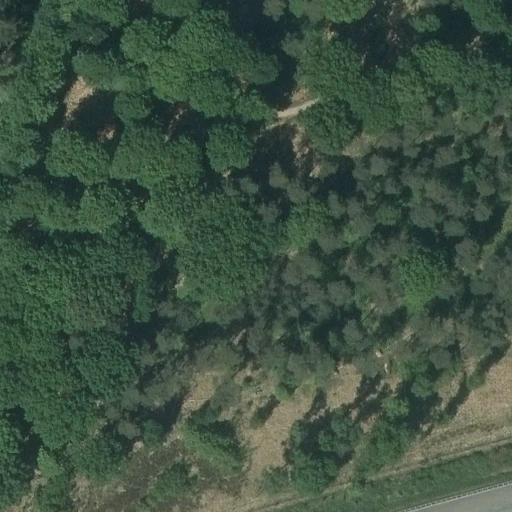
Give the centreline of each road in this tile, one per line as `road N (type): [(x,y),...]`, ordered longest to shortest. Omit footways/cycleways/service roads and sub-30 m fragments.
road 1 (track): [(20,175),(511,45)]
road 2 (track): [(85,0),(34,155),(20,175)]
